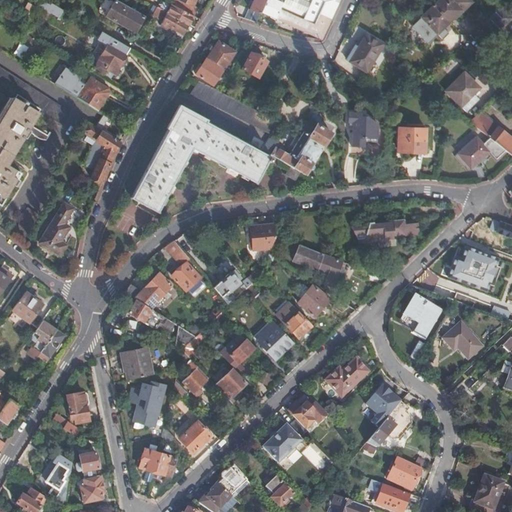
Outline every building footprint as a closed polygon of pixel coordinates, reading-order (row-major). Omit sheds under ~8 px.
[(64,10),(46,0),(44,0),(41,6),(60,17),(64,10)] [(173,0),(171,3),(193,15),(193,14),(196,9),(191,6),(194,0),(173,0)] [(260,14),(260,13),(266,0),(253,0),(250,10),(260,14)] [(266,0),(260,13),(281,21),(290,25),(300,30),(307,33),(320,39),(321,39),(338,0),(266,0)] [(436,0),(433,4),(449,21),(469,0),(436,0)] [(116,1),(107,17),(135,32),(144,17),(116,1)] [(193,15),(171,3),(167,12),(166,13),(187,24),(193,15)] [(449,21),(433,4),(411,25),(426,42),(449,21)] [(167,12),(157,7),(153,15),(162,20),(159,25),(163,27),(164,25),(182,34),(187,24),(166,13),(167,12)] [(501,28),(511,19),(500,7),(490,16),(501,28)] [(121,53),(125,46),(100,31),(95,39),(101,42),(107,46),(97,63),(94,67),(103,72),(105,68),(115,73),(125,56),(121,53)] [(25,32),(22,37),(38,47),(42,41),(25,32)] [(381,43),(365,33),(355,50),(352,48),(345,59),(365,71),(381,43)] [(218,41),(206,58),(224,70),(235,52),(218,41)] [(91,60),(97,63),(107,46),(101,42),(91,60)] [(267,61),(250,53),(241,68),(258,77),(267,61)] [(206,60),(196,75),(213,86),(223,70),(206,60)] [(0,86),(15,96),(0,119),(0,199),(18,172),(7,165),(40,113),(59,125),(68,112),(0,68),(0,86)] [(77,99),(99,112),(109,95),(107,88),(89,78),(85,86),(78,82),(80,78),(66,71),(55,84),(77,99)] [(475,88),(462,72),(441,89),(456,105),(475,88)] [(278,121),(261,113),(220,93),(198,82),(191,95),(271,134),(278,121)] [(165,129),(167,130),(179,109),(191,115),(193,113),(178,105),(165,129)] [(179,109),(167,130),(130,197),(157,212),(191,148),(255,183),(267,161),(270,162),(272,159),(191,115),(179,109)] [(377,138),(377,124),(361,111),(345,110),(345,124),(352,124),(351,145),(361,146),(361,137),(377,138)] [(102,126),(107,118),(103,115),(95,127),(97,128),(100,125),(102,126)] [(96,141),(102,131),(97,128),(95,127),(88,122),(82,131),(87,135),(87,136),(96,141)] [(298,171),(302,174),(310,163),(311,164),(320,149),(319,148),(329,133),(316,126),(309,135),(303,132),(290,154),(295,157),(294,159),(274,147),(276,143),(268,138),(261,150),(289,166),(298,171)] [(424,149),(425,128),(398,127),(397,149),(424,149)] [(511,155),(511,139),(505,134),(505,133),(497,127),(489,137),(506,150),(511,155)] [(110,164),(120,142),(102,131),(96,141),(105,146),(99,159),(110,164)] [(506,150),(489,137),(482,143),(476,136),(456,152),(469,167),(475,162),(479,163),(483,160),(482,156),(489,151),(495,159),(506,150)] [(102,183),(110,164),(99,159),(105,146),(96,141),(84,165),(94,169),(90,178),(102,183)] [(294,180),(298,171),(289,166),(284,175),(294,180)] [(79,213),(64,203),(39,242),(59,255),(65,245),(60,242),(79,213)] [(27,233),(38,215),(26,208),(17,219),(16,226),(18,229),(22,233),(27,233)] [(419,233),(418,218),(405,219),(405,217),(393,218),(393,220),(376,222),(375,220),(371,220),(368,223),(352,225),(356,232),(358,231),(363,239),(393,236),(393,234),(405,232),(406,234),(419,233)] [(511,233),(511,226),(499,221),(496,230),(511,235),(511,233)] [(274,236),(273,224),(249,227),(252,251),(269,249),(274,236)] [(182,251),(172,239),(169,242),(164,246),(171,254),(180,254),(182,251)] [(331,288),(342,261),(299,245),(293,262),(322,274),(320,282),(323,284),(322,285),(331,288)] [(456,260),(451,275),(484,287),(487,281),(489,282),(497,261),(466,250),(462,262),(456,260)] [(201,279),(185,263),(171,276),(186,292),(201,279)] [(0,266),(0,298),(12,282),(15,278),(0,266)] [(376,281),(378,274),(367,270),(364,277),(376,281)] [(213,288),(221,297),(224,293),(227,291),(230,294),(241,285),(231,273),(213,288)] [(130,284),(124,293),(133,298),(151,309),(156,300),(171,286),(159,274),(144,289),(145,289),(143,292),(130,284)] [(459,284),(434,275),(429,289),(454,298),(459,284)] [(247,280),(243,283),(242,284),(239,287),(242,291),(244,289),(250,284),(247,280)] [(244,289),(243,290),(252,299),(257,294),(259,292),(251,283),(250,284),(244,289)] [(328,299),(310,285),(296,301),(313,315),(328,299)] [(41,305),(24,293),(11,310),(28,322),(41,305)] [(440,311),(412,295),(401,314),(416,323),(411,331),(423,339),(440,311)] [(151,309),(133,298),(128,306),(130,308),(128,311),(127,313),(144,322),(148,316),(158,322),(162,325),(167,319),(151,309)] [(340,313),(347,307),(336,300),(331,308),(340,313)] [(297,336),(310,324),(298,312),(288,301),(275,313),(297,336)] [(492,307),(491,313),(508,316),(509,311),(492,307)] [(155,328),(158,322),(148,316),(144,322),(155,328)] [(55,329),(42,319),(29,338),(35,343),(37,340),(44,345),(55,329)] [(274,358),(292,341),(271,319),(254,336),(258,340),(257,341),(274,358)] [(460,320),(455,325),(440,338),(452,351),(458,346),(469,357),(482,344),(469,330),(460,320)] [(63,335),(55,329),(44,345),(39,352),(48,358),(63,336),(63,335)] [(177,337),(172,345),(183,347),(184,346),(194,336),(185,330),(181,334),(177,337)] [(184,346),(183,347),(181,352),(188,359),(195,352),(192,349),(204,338),(198,332),(194,336),(184,346)] [(220,355),(232,367),(251,349),(238,335),(225,347),(226,349),(220,355)] [(511,335),(503,343),(509,349),(511,346),(511,335)] [(408,356),(417,362),(427,346),(418,340),(408,356)] [(121,353),(127,379),(151,375),(146,348),(121,353)] [(45,362),(48,358),(39,352),(36,356),(45,362)] [(181,352),(180,358),(193,371),(189,374),(183,380),(181,382),(194,394),(195,395),(197,395),(200,392),(200,390),(200,389),(198,387),(205,380),(194,369),(196,367),(188,359),(181,352)] [(338,367),(325,381),(340,397),(367,370),(355,358),(342,371),(338,367)] [(511,365),(504,363),(501,372),(507,374),(503,389),(511,391),(511,365)] [(213,385),(230,402),(236,395),(233,393),(244,382),(230,368),(213,385)] [(180,377),(183,380),(189,374),(186,370),(180,377)] [(172,391),(181,400),(187,394),(174,381),(172,391)] [(152,426),(163,385),(152,382),(151,385),(142,383),(141,390),(131,388),(129,396),(139,398),(134,419),(144,421),(143,424),(152,426)] [(394,408),(400,401),(385,388),(380,394),(376,391),(365,404),(384,420),(394,408)] [(83,393),(66,396),(71,419),(74,418),(75,423),(89,420),(83,393)] [(0,429),(18,405),(8,397),(0,408),(0,429)] [(304,403),(299,407),(295,403),(288,410),(305,428),(312,420),(316,423),(323,416),(311,403),(305,398),(302,401),(304,403)] [(326,414),(313,401),(311,403),(323,416),(326,414)] [(366,442),(376,447),(386,435),(391,439),(398,439),(411,424),(410,417),(405,413),(408,408),(400,401),(394,408),(384,420),(366,442)] [(55,416),(52,422),(74,436),(78,430),(55,416)] [(285,424),(262,446),(277,462),(284,455),(286,457),(295,449),(293,447),(301,440),(298,437),(305,430),(295,419),(288,426),(285,424)] [(209,435),(196,421),(180,436),(194,450),(209,435)] [(164,439),(168,443),(174,438),(163,427),(161,436),(164,439)] [(139,466),(154,471),(160,452),(155,450),(157,444),(150,442),(148,448),(145,448),(139,466)] [(302,452),(318,469),(325,463),(309,445),(302,452)] [(94,452),(77,455),(81,473),(98,470),(94,452)] [(160,452),(154,471),(169,475),(175,457),(160,452)] [(411,490),(422,467),(397,456),(387,479),(411,490)] [(66,470),(55,463),(44,482),(55,488),(57,485),(60,487),(64,480),(61,478),(66,470)] [(216,483),(229,495),(234,491),(237,493),(248,483),(233,467),(228,467),(226,468),(225,472),(227,474),(221,479),(214,471),(208,477),(216,483)] [(24,478),(12,471),(8,478),(20,485),(24,478)] [(102,490),(99,475),(78,479),(82,501),(100,497),(99,490),(102,490)] [(286,499),(292,493),(275,476),(265,485),(273,494),(272,496),(272,500),(276,505),(280,504),(280,505),(283,505),(287,501),(287,500),(287,499),(286,499)] [(502,484),(484,477),(474,503),(477,503),(474,509),(482,511),(487,511),(489,508),(493,509),(502,484)] [(219,507),(229,495),(216,483),(209,491),(210,491),(200,504),(212,511),(213,511),(218,507),(219,507)] [(390,490),(391,487),(381,483),(377,492),(380,492),(376,502),(397,510),(400,503),(404,504),(407,496),(390,490)] [(35,511),(45,498),(30,489),(26,496),(22,494),(16,502),(30,511),(35,511)] [(370,511),(371,509),(334,496),(332,504),(336,505),(333,511),(370,511)]
